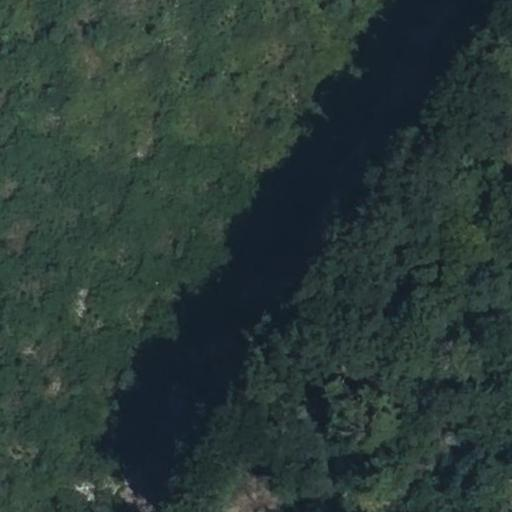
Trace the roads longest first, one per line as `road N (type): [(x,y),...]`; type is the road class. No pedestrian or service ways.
road 1 (track): [(201,511),(373,305),(511,165)]
road 2 (track): [(421,511),(396,471),(403,411),(511,171)]
